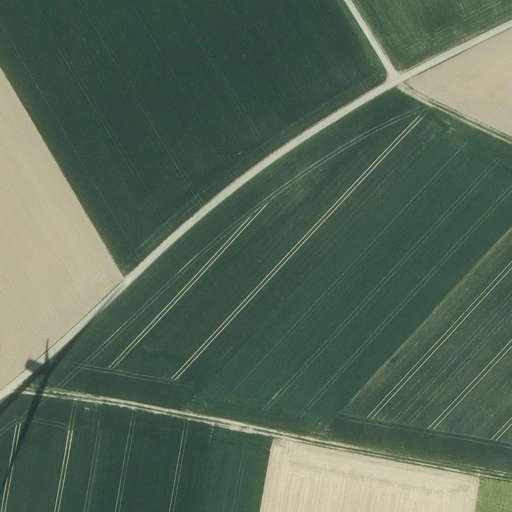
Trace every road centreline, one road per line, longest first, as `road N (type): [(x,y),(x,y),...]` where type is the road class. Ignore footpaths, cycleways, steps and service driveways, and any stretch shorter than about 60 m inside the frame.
road 1 (track): [(396,80),(242,181),(0,397)]
road 2 (track): [(12,386),(511,478)]
road 3 (track): [(511,142),(396,80)]
road 4 (track): [(511,22),(396,80)]
